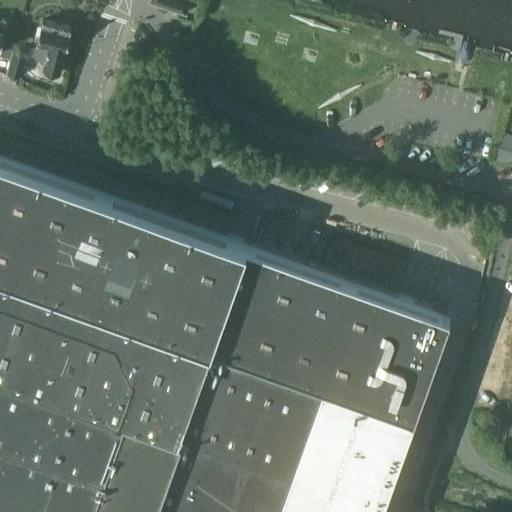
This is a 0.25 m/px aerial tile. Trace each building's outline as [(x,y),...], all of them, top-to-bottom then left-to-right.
[(150,0),(186,12),(189,0),(150,0)] [(32,44),(32,47),(32,49),(32,51),(33,53),(34,54),(45,63),(44,67),(60,71),(66,48),(67,48),(73,26),(43,18),(38,39),(36,40),(35,41),(33,42),(32,44)] [(8,69),(7,72),(19,75),(26,51),(14,48),(11,57),(8,69)] [(0,67),(8,69),(11,57),(0,54),(0,67)] [(25,67),(22,76),(31,79),(34,69),(25,67)] [(511,158),(511,130),(504,128),(497,154),(511,158)] [(377,511),(414,411),(451,308),(0,148),(0,511),(377,511)] [(396,274),(390,273),(392,264),(371,260),(367,277),(394,283),(396,274)]
